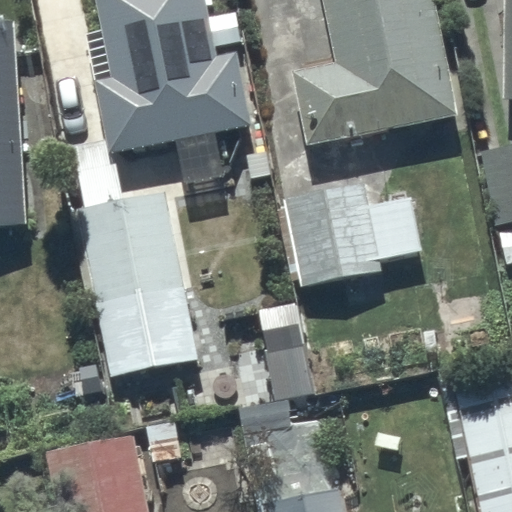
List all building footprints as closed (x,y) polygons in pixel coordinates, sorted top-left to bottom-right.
[(213,24),(208,0),(96,0),(104,38),(86,41),(111,169),(179,156),(187,197),(229,189),(221,148),(259,141),(244,61),(223,65),(221,55),(246,50),(240,19),(213,24)] [(323,0),(338,75),(295,84),(304,130),(284,134),(293,178),(316,173),(314,159),(463,130),(437,0),(323,0)] [(0,241),(32,240),(21,31),(0,31),(0,241)] [(511,155),(483,161),(507,273),(511,272),(511,155)] [(425,261),(412,202),(372,211),(367,189),(283,207),(303,299),(385,281),(382,270),(425,261)] [(202,371),(168,202),(80,217),(114,388),(202,371)] [(511,511),(511,372),(452,384),(455,396),(444,398),(458,469),(470,466),(478,511),(511,511)] [(149,509),(138,446),(49,463),(57,511),(158,511),(157,508),(149,509)] [(346,511),(343,495),(269,511),(346,511)]
